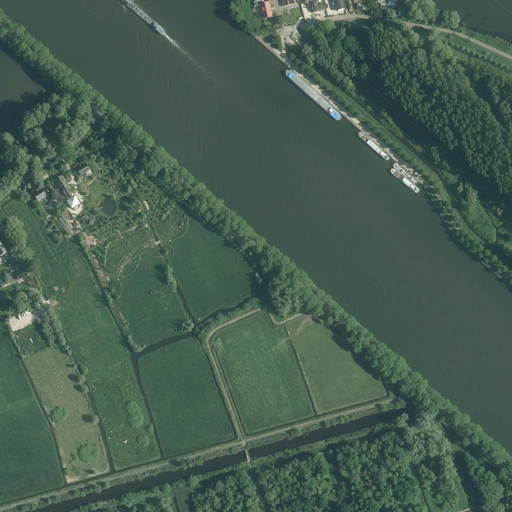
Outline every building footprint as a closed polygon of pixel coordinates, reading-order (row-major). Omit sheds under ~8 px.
[(308,0),(301,0),(302,4),(307,3),(307,6),(308,6),(309,7),(311,6),(311,5),(312,5),(313,13),(320,12),(320,11),(326,10),(324,4),(319,5),(318,1),(309,3),(308,0)] [(331,0),(331,1),(333,0),(335,0),(338,12),(345,10),(343,3),(342,0),(331,0)] [(357,5),(357,11),(367,11),(367,3),(359,2),(359,0),(351,0),(351,3),(352,5),(357,5)] [(255,7),(261,6),(264,18),(272,16),(269,3),(262,5),(261,1),(254,3),(255,7)] [(380,11),(396,13),(397,2),(389,1),(388,5),(381,4),(380,11)] [(117,146),(119,148),(119,149),(122,152),(123,152),(126,155),(129,153),(133,149),(125,142),(122,145),(121,145),(119,143),(118,145),(117,146)] [(142,156),(146,159),(149,156),(145,152),(145,153),(144,152),(144,151),(139,146),(135,151),(134,151),(140,156),(140,155),(141,156),(142,154),(143,155),(142,156)] [(76,170),(80,177),(85,174),(90,171),(86,164),(76,170)] [(62,176),(53,181),(58,189),(54,192),(61,202),(62,201),(73,194),(62,176)] [(33,196),(38,202),(46,197),(40,188),(37,190),(38,192),(33,196)] [(80,205),(75,196),(67,201),(72,210),(80,205)] [(53,205),(54,207),(58,204),(54,197),(52,199),(49,200),(51,203),(53,205)] [(90,222),(94,220),(91,215),(87,217),(86,216),(81,219),(83,225),(89,221),(90,222)] [(61,227),(65,234),(72,230),(69,225),(64,217),(57,221),(61,227)] [(4,256),(8,254),(0,239),(0,230),(1,230),(0,228),(0,257),(3,255),(4,256)] [(5,233),(0,236),(0,237),(8,252),(14,249),(5,233)] [(20,261),(13,266),(16,271),(23,266),(20,261)] [(9,269),(3,272),(7,280),(13,276),(9,269)] [(24,269),(15,274),(19,281),(28,276),(24,269)]
